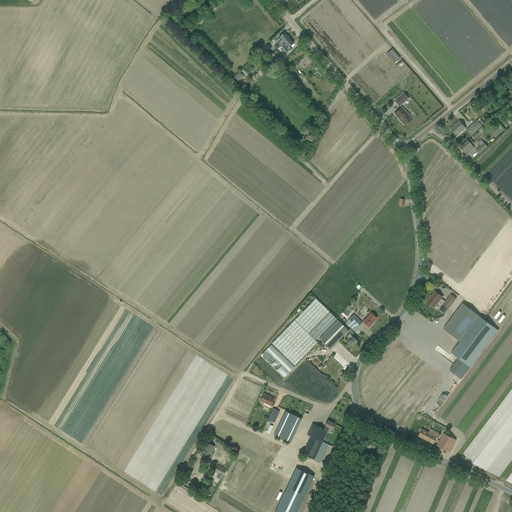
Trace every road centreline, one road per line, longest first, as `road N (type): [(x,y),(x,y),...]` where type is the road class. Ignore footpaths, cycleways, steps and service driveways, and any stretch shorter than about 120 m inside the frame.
road 1 (unclassified): [(353,381),(360,361),(409,304),(419,273),(403,148)]
road 2 (unclassified): [(511,494),(369,423),(353,381)]
road 3 (unclassified): [(403,148),(273,0)]
road 4 (track): [(166,495),(240,375),(265,383)]
road 5 (unclassified): [(403,148),(511,63)]
